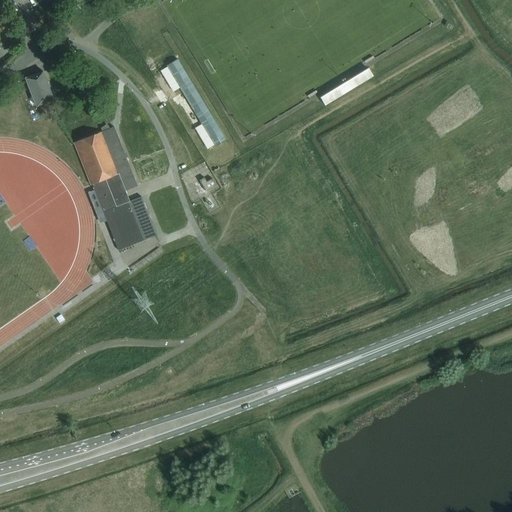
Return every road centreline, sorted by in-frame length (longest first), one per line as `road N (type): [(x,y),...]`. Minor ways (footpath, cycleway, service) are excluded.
road 1 (track): [(321,511),(286,446),(296,420),(511,333)]
road 2 (secondary): [(0,489),(300,380)]
road 3 (secondary): [(300,380),(0,468)]
road 4 (secondary): [(300,380),(511,296)]
